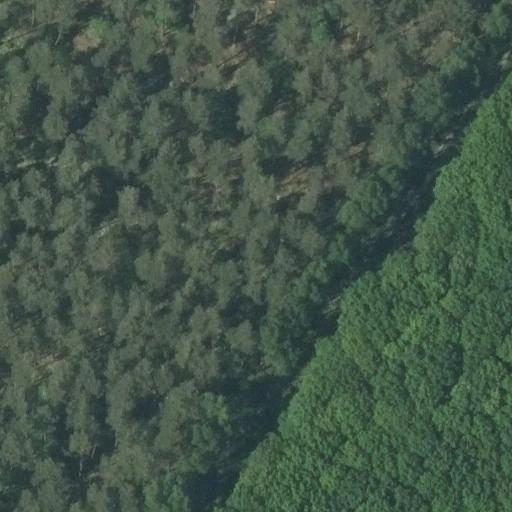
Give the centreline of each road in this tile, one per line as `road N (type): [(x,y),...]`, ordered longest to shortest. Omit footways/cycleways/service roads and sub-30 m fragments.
road 1 (track): [(259,511),(511,130)]
road 2 (track): [(0,173),(223,0)]
